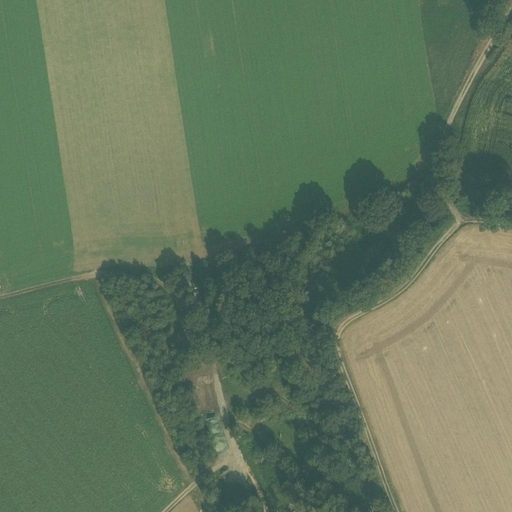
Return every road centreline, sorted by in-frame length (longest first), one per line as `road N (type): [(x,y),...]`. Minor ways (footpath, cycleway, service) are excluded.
road 1 (track): [(232,456),(207,331),(171,292),(148,277),(114,273),(0,299)]
road 2 (track): [(511,0),(444,139),(440,183),(459,223)]
road 3 (track): [(337,328),(406,286),(459,223),(511,226)]
road 4 (track): [(394,498),(337,328)]
road 5 (unknown): [(209,340),(249,330),(264,339),(337,328)]
